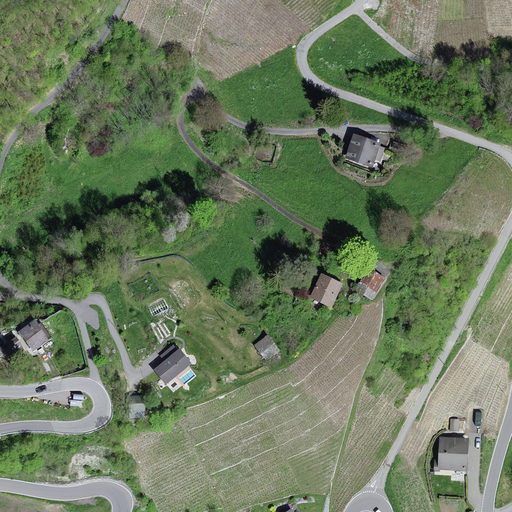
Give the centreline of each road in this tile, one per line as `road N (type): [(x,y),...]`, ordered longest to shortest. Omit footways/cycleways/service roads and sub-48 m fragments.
road 1 (unclassified): [(511,222),(371,501)]
road 2 (unclassified): [(354,7),(309,41),(303,59),(311,77),(511,160)]
road 3 (track): [(0,167),(18,130),(89,55),(125,0)]
road 4 (unclassified): [(511,65),(419,60),(354,7)]
road 5 (unclassified): [(93,388),(75,308),(0,296)]
road 6 (tertiary): [(0,484),(62,493),(110,488),(122,497),(122,511)]
road 7 (tertiary): [(93,388),(102,409),(90,424),(0,429)]
